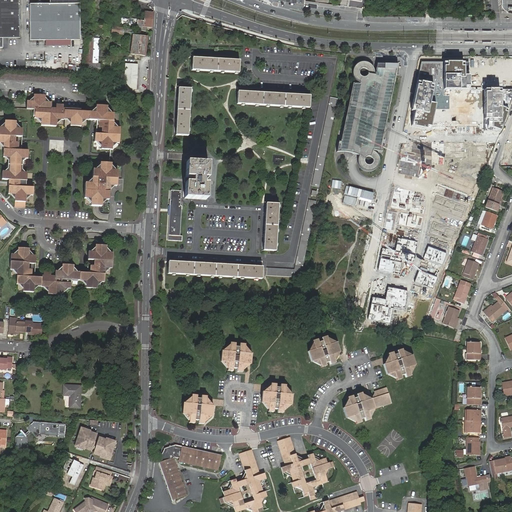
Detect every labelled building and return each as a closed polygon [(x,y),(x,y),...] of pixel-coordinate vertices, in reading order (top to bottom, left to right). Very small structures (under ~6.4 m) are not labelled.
[(0,0),(0,48),(6,48),(5,38),(10,38),(20,38),(20,3),(20,0),(0,0)] [(511,0),(501,0),(501,5),(503,5),(503,6),(503,7),(504,8),(505,9),(506,9),(507,10),(508,10),(508,12),(511,12),(511,0)] [(30,4),(30,5),(30,41),(80,40),(80,3),(51,3),(50,3),(50,4),(43,4),(36,4),(30,4)] [(152,27),(153,13),(151,13),(145,12),(144,20),(144,21),(144,25),(143,26),(148,27),(152,27)] [(147,32),(148,27),(143,26),(144,25),(144,21),(138,20),(137,30),(147,32)] [(87,37),(86,63),(85,71),(101,72),(101,63),(98,63),(100,38),(94,38),(94,34),(87,34),(87,37)] [(134,35),(131,54),(145,56),(148,37),(134,35)] [(192,58),(191,70),(238,73),(239,61),(192,58)] [(358,83),(351,82),(339,141),(338,141),(335,152),(338,152),(341,152),(344,151),(350,152),(352,153),(354,153),(356,154),(358,155),(357,157),(357,160),(357,163),(358,165),(359,167),(361,169),(363,170),(366,171),(367,171),(370,171),(371,170),(374,169),(375,168),(376,166),(377,163),(378,161),(377,158),(377,156),(376,154),(374,153),(373,152),(371,151),(371,150),(381,152),(384,140),(380,139),(396,63),(386,63),(368,63),(365,62),(363,61),(361,62),(359,62),(358,63),(355,64),(354,66),(353,68),(352,70),(351,72),(351,73),(352,75),(352,77),(354,79),(355,81),(358,83)] [(469,62),(421,62),(411,111),(415,112),(411,126),(431,130),(435,110),(449,110),(449,90),(469,90),(469,62)] [(137,89),(138,64),(126,64),(125,89),(137,89)] [(70,83),(71,75),(1,72),(0,79),(70,83)] [(178,89),(175,135),(187,136),(190,89),(178,89)] [(511,96),(511,90),(484,90),(484,131),(499,131),(511,96)] [(237,92),(237,104),(309,109),(309,96),(237,92)] [(36,102),(30,102),(29,102),(28,109),(36,110),(36,117),(37,118),(44,118),(43,124),(43,126),(58,126),(58,124),(58,119),(63,119),(65,119),(65,114),(53,113),(53,108),(53,103),(52,103),(45,103),(46,98),(46,96),(36,95),(36,97),(36,102)] [(329,137),(337,99),(330,97),(312,186),(319,187),(323,170),(327,147),(329,137)] [(107,134),(103,134),(97,134),(96,142),(98,142),(102,142),(102,147),(102,149),(112,149),(112,147),(112,143),(117,143),(119,143),(120,127),(118,127),(113,127),(113,122),(113,113),(112,113),(109,113),(106,113),(106,108),(106,106),(96,106),(96,108),(96,110),(96,113),(95,121),(99,121),(107,121),(107,134)] [(91,113),(81,112),(70,112),(70,119),(73,120),(72,123),(72,125),(83,126),(83,124),(83,120),(89,120),(90,121),(91,113)] [(7,136),(15,136),(24,137),(24,128),(22,128),(17,128),(17,125),(17,123),(17,121),(6,121),(6,123),(6,127),(0,127),(0,143),(5,143),(10,144),(11,138),(8,137),(7,136)] [(103,128),(103,134),(107,134),(107,121),(99,121),(99,128),(103,128)] [(5,147),(5,149),(15,150),(20,150),(20,148),(20,144),(15,144),(15,136),(7,136),(8,137),(11,138),(10,144),(5,143),(5,145),(5,147)] [(10,180),(21,180),(28,181),(29,173),(28,172),(21,172),(22,158),(28,158),(29,158),(30,150),(20,150),(15,150),(5,149),(5,157),(6,158),(11,158),(11,172),(5,172),(4,172),(4,179),(10,180)] [(100,170),(95,169),(93,169),(93,183),(85,183),(84,197),(86,198),(92,198),(91,202),(91,205),(101,205),(101,203),(101,198),(107,199),(109,199),(110,190),(110,177),(117,178),(117,171),(115,170),(110,170),(111,164),(111,163),(101,162),(101,164),(100,170)] [(186,162),(184,198),(206,200),(207,184),(202,183),(203,178),(207,179),(208,163),(186,162)] [(34,188),(21,187),(18,187),(13,187),(10,187),(10,194),(16,194),(15,207),(26,208),(27,200),(27,194),(32,195),(34,195),(34,188)] [(503,197),(504,198),(506,191),(496,187),(490,204),(499,207),(501,208),(503,204),(500,203),(503,197)] [(170,190),(168,240),(181,241),(182,236),(178,236),(181,191),(170,190)] [(404,191),(399,210),(418,214),(423,195),(404,191)] [(266,276),(301,278),(307,248),(317,201),(309,200),(295,269),(266,268),(266,276)] [(266,203),(263,250),(275,251),(278,204),(266,203)] [(493,221),(497,222),(500,215),(489,211),(485,224),(488,225),(491,227),(493,221)] [(456,229),(434,221),(429,233),(451,241),(456,229)] [(494,231),(497,222),(493,221),(491,227),(488,225),(486,229),(494,231)] [(481,235),(476,247),(474,251),(477,252),(478,252),(483,254),(485,255),(489,245),(491,238),(481,235)] [(92,274),(87,273),(87,282),(88,282),(88,289),(98,290),(98,288),(99,283),(104,284),(105,284),(106,275),(106,269),(113,270),(115,270),(115,254),(113,254),(107,254),(107,248),(107,247),(97,246),(97,247),(96,250),(96,253),(90,253),(88,253),(88,261),(96,261),(96,260),(100,260),(100,270),(99,274),(95,274),(92,274)] [(18,270),(18,275),(18,276),(17,285),(19,285),(25,285),(25,290),(24,292),(34,293),(34,290),(35,286),(41,286),(41,288),(44,288),(48,288),(50,288),(50,290),(50,293),(49,296),(64,297),(64,295),(64,289),(70,290),(71,290),(71,287),(71,283),(42,281),(42,277),(31,277),(27,276),(23,276),(24,261),(28,262),(28,263),(29,263),(36,264),(36,256),(35,255),(34,256),(30,255),(30,251),(30,248),(19,247),(19,250),(19,255),(13,255),(11,254),(10,269),(12,270),(18,270)] [(446,254),(428,247),(423,259),(442,266),(446,254)] [(476,268),(480,270),(482,263),(472,259),(467,272),(466,276),(469,277),(476,279),(478,276),(474,275),(476,268)] [(28,270),(29,263),(28,263),(28,262),(24,261),(23,276),(27,276),(31,277),(32,270),(28,270)] [(168,262),(168,274),(261,279),(262,267),(168,262)] [(71,279),(71,281),(79,282),(81,282),(81,273),(79,273),(73,273),(73,268),(73,266),(63,265),(63,267),(62,272),(59,272),(57,272),(57,276),(57,278),(71,279)] [(438,278),(419,270),(414,282),(433,290),(438,278)] [(467,293),(471,294),(474,287),(475,284),(464,280),(463,283),(458,296),(457,299),(460,301),(468,303),(469,300),(465,299),(467,293)] [(385,301),(371,298),(367,320),(390,324),(393,309),(404,312),(408,291),(388,287),(385,301)] [(502,300),(496,293),(494,293),(493,295),(492,296),(491,296),(490,298),(495,304),(496,305),(502,300)] [(502,300),(496,305),(497,305),(491,309),(489,312),(494,317),(496,320),(498,318),(509,308),(502,300)] [(497,305),(496,305),(495,304),(490,308),(487,310),(489,312),(491,309),(497,305)] [(460,317),(461,318),(463,311),(453,307),(447,323),(457,327),(460,317)] [(17,318),(10,318),(9,333),(16,333),(16,331),(19,331),(25,332),(25,321),(17,321),(17,318)] [(33,322),(25,321),(25,332),(30,332),(32,332),(32,334),(38,335),(39,324),(33,324),(33,322)] [(312,351),(309,352),(312,362),(313,362),(315,361),(320,364),(321,366),(321,368),(327,366),(326,364),(330,362),(331,365),(336,363),(335,361),(335,360),(338,354),(340,353),(337,343),(336,343),(334,344),(329,341),(328,339),(327,337),(322,338),(323,341),(319,343),(318,340),(313,341),(314,344),(314,346),(312,351)] [(479,354),(480,348),(480,342),(469,342),(469,341),(468,341),(467,342),(466,342),(466,359),(480,359),(481,354),(479,354)] [(225,351),(223,351),(222,351),(221,362),(223,362),(225,362),(228,367),(228,369),(228,371),(234,372),(234,368),(238,369),(237,372),(243,373),(243,371),(243,368),(248,364),(250,365),(252,365),(253,354),(251,354),(249,354),(245,349),(245,346),(246,344),(240,344),(240,347),(236,346),(236,343),(231,343),(230,345),(230,347),(225,351)] [(387,364),(384,365),(387,376),(388,375),(390,375),(395,377),(396,380),(397,382),(402,380),(401,377),(405,376),(406,379),(411,377),(411,375),(410,373),(413,367),(415,367),(415,366),(412,356),(411,357),(409,357),(404,354),(403,352),(402,350),(397,352),(398,355),(394,356),(393,353),(388,355),(389,357),(390,360),(387,364)] [(0,368),(6,369),(7,367),(12,368),(13,358),(7,357),(7,359),(4,359),(0,358),(0,368)] [(511,394),(511,381),(510,382),(510,381),(502,382),(505,396),(511,394)] [(267,392),(264,392),(263,392),(262,402),(263,402),(265,402),(269,407),(268,409),(268,412),(274,412),(274,409),(278,410),(278,413),(283,413),(284,411),(284,408),(288,405),(290,405),(292,405),(293,395),(292,395),(289,395),(286,390),(286,388),(287,386),(281,385),(281,388),(276,387),(277,384),(271,384),(271,386),(270,389),(267,392)] [(70,407),(80,408),(81,396),(79,396),(79,394),(81,394),(81,386),(64,385),(64,395),(69,395),(71,397),(70,407)] [(467,388),(467,405),(481,405),(481,399),(480,399),(480,393),(480,388),(470,388),(470,386),(468,386),(468,388),(467,388)] [(348,398),(348,401),(349,403),(346,408),(343,409),(347,419),(348,418),(350,418),(355,420),(356,423),(356,425),(361,423),(361,420),(364,419),(365,422),(371,420),(370,418),(369,416),(372,411),(375,410),(391,405),(386,389),(375,392),(377,398),(371,400),(370,400),(368,401),(363,398),(362,395),(362,394),(357,395),(358,398),(354,399),(353,397),(348,398)] [(186,414),(190,418),(190,421),(189,423),(195,424),(195,420),(199,421),(199,424),(204,425),(204,422),(205,420),(207,417),(209,416),(211,416),(213,417),(214,406),(213,406),(211,406),(207,401),(207,399),(207,397),(202,396),(202,399),(197,399),(198,396),(192,395),(192,397),(192,399),(187,403),(185,403),(184,403),(183,413),(184,413),(186,414)] [(465,410),(465,421),(480,422),(480,416),(481,416),(481,410),(465,410)] [(502,424),(511,422),(511,416),(501,418),(502,421),(501,421),(501,423),(502,423),(502,424)] [(465,432),(480,432),(481,427),(479,427),(480,422),(465,421),(465,432)] [(511,422),(502,425),(505,438),(511,437),(510,428),(511,427),(511,422)] [(33,423),(27,428),(29,431),(26,434),(23,431),(17,436),(16,448),(26,449),(27,436),(32,432),(36,437),(40,433),(59,435),(59,436),(65,437),(66,426),(33,423)] [(80,427),(74,447),(84,450),(84,448),(91,451),(96,434),(89,431),(90,430),(80,427)] [(100,437),(95,454),(101,456),(101,457),(111,460),(117,441),(107,438),(107,439),(100,437)] [(308,457),(297,461),(289,437),(277,441),(285,466),(280,467),(282,472),(283,472),(285,471),(291,475),(291,477),(293,481),(291,482),(293,487),(294,487),(295,486),(302,490),(303,492),(304,496),(309,495),(310,500),(315,498),(313,492),(313,490),(315,485),(317,485),(322,483),(327,481),(325,476),(324,473),(327,468),(329,467),(333,466),(332,461),(327,463),(325,457),(321,459),(319,460),(314,457),(313,455),(312,452),(307,454),(308,457)] [(480,438),(467,438),(466,455),(480,455),(481,448),(479,448),(479,442),(480,438)] [(176,447),(218,458),(219,456),(177,445),(176,447)] [(162,462),(174,458),(176,457),(180,458),(180,461),(215,470),(218,458),(176,447),(167,450),(162,461),(162,462)] [(159,462),(162,461),(167,450),(166,448),(159,462)] [(265,478),(263,473),(260,474),(251,450),(238,454),(244,470),(245,472),(247,479),(240,481),(236,482),(235,479),(230,481),(231,483),(231,485),(229,490),(227,491),(223,492),(224,497),(219,499),(221,504),(225,503),(227,502),(232,504),(233,507),(234,511),(236,511),(240,511),(245,509),(247,508),(252,511),(259,511),(263,511),(262,506),(261,503),(263,498),(265,497),(266,497),(264,491),(263,492),(261,487),(260,485),(262,479),(264,478),(265,478)] [(511,470),(511,463),(510,456),(504,457),(504,459),(499,460),(494,461),(496,473),(511,470)] [(187,495),(174,458),(162,462),(175,499),(187,495)] [(84,464),(73,460),(67,475),(72,477),(69,484),(75,486),(84,464)] [(175,499),(162,462),(162,461),(159,462),(173,501),(176,500),(175,499)] [(496,473),(494,461),(489,461),(492,478),(497,477),(496,473)] [(111,472),(96,467),(94,472),(96,473),(94,479),(93,478),(90,486),(101,490),(103,482),(109,484),(111,478),(109,477),(111,472)] [(476,467),(465,469),(469,486),(478,484),(488,482),(487,475),(478,477),(476,467)] [(103,482),(101,490),(105,491),(107,485),(109,486),(109,484),(103,482)] [(488,482),(478,484),(479,490),(489,488),(488,482)] [(357,498),(355,491),(329,500),(331,507),(329,508),(327,500),(322,502),(322,503),(323,505),(321,511),(318,511),(315,511),(313,511),(313,509),(307,511),(339,511),(340,510),(342,510),(343,509),(360,504),(359,501),(363,500),(362,496),(357,498)] [(58,504),(59,500),(55,498),(49,511),(44,510),(43,511),(60,511),(63,506),(58,504)] [(79,511),(82,510),(83,511),(85,511),(88,510),(94,510),(99,511),(106,511),(110,505),(93,498),(86,499),(87,505),(85,505),(84,503),(75,510),(76,511),(79,511)] [(419,511),(420,505),(406,503),(405,511),(419,511)]
